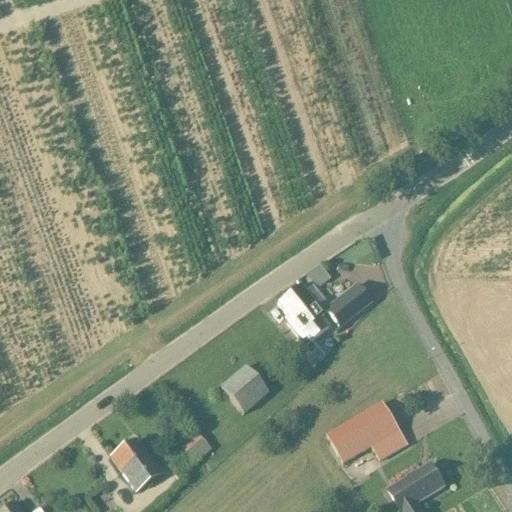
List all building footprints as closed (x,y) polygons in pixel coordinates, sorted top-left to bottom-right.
[(323,312),(339,331),(371,306),(355,286),(323,312)] [(299,289),(277,307),(290,323),(287,326),(305,348),(327,330),(320,320),(323,318),(317,311),(324,305),(312,289),(304,295),(299,289)] [(242,418),(267,397),(241,370),(219,390),(242,418)] [(383,405),(364,416),(348,425),(326,438),(343,467),(365,454),(366,454),(375,449),(383,462),(408,448),(399,434),(400,434),(383,405)] [(158,459),(178,481),(211,452),(191,430),(158,459)] [(135,496),(159,478),(135,443),(110,462),(135,496)] [(434,473),(430,466),(388,493),(399,511),(419,511),(417,507),(445,489),(441,483),(443,479),(439,473),(434,473)]
